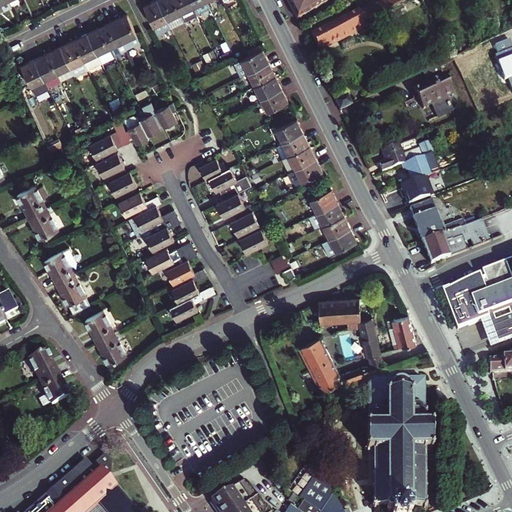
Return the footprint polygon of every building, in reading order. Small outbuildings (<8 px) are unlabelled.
[(11,6),(7,0),(0,0),(0,4),(0,5),(4,12),(11,8),(11,6)] [(171,28),(167,20),(157,0),(155,0),(143,6),(153,26),(157,34),(171,28)] [(180,13),(173,0),(157,0),(167,20),(180,13)] [(189,0),(173,0),(180,13),(183,20),(196,14),(193,7),(189,0)] [(206,1),(205,0),(189,0),(193,7),(196,14),(209,7),(206,1)] [(286,0),(296,18),(329,2),(328,0),(286,0)] [(387,13),(410,0),(379,0),(363,9),(311,36),(319,52),(367,27),(366,24),(370,21),(371,24),(372,26),(389,18),(387,13)] [(136,35),(126,15),(113,21),(123,42),(126,49),(140,42),(136,35)] [(113,21),(99,27),(114,57),(121,53),(127,50),(126,49),(123,42),(113,21)] [(99,27),(87,34),(102,63),(114,57),(99,27)] [(102,63),(87,34),(73,40),(88,70),(102,63)] [(88,70),(73,40),(61,46),(74,74),(75,76),(88,70)] [(511,48),(509,41),(494,46),(498,56),(496,57),(504,81),(509,79),(511,87),(511,48)] [(47,53),(61,80),(74,74),(61,46),(47,53)] [(269,63),(262,49),(249,56),(236,62),(234,63),(241,77),(248,73),(269,63)] [(201,58),(205,66),(218,60),(214,52),(201,58)] [(47,53),(34,59),(48,87),(61,81),(61,80),(47,53)] [(452,58),(449,54),(440,59),(442,63),(452,58)] [(48,87),(34,59),(21,66),(36,95),(49,89),(48,87)] [(254,86),(275,76),(269,63),(248,73),(254,86)] [(445,99),(453,95),(444,75),(441,77),(436,66),(427,70),(422,72),(427,83),(413,89),(422,109),(432,105),(438,117),(450,112),(445,99)] [(261,100),(282,89),(275,76),(254,86),(261,100)] [(158,83),(148,89),(150,94),(160,88),(158,83)] [(150,97),(146,89),(135,95),(139,103),(150,97)] [(288,102),(282,89),(261,100),(267,113),(288,102)] [(347,95),(334,101),(339,111),(352,105),(347,95)] [(146,115),(139,119),(140,122),(141,121),(148,135),(163,127),(155,111),(150,102),(141,106),(146,115)] [(168,104),(155,111),(163,127),(177,120),(171,110),(175,108),(172,102),(168,104)] [(103,113),(97,116),(100,122),(107,119),(103,113)] [(140,122),(139,119),(137,117),(126,123),(129,130),(126,131),(118,117),(112,120),(112,121),(116,130),(123,144),(130,141),(129,137),(132,136),(134,139),(136,144),(149,138),(148,135),(141,121),(140,122)] [(282,144),(303,133),(296,119),(275,129),(282,144)] [(89,144),(96,158),(115,148),(123,144),(116,130),(89,144)] [(282,144),(275,147),(281,160),(288,156),(309,146),(303,133),(282,144)] [(473,138),(463,141),(466,149),(475,146),(473,138)] [(405,163),(398,145),(382,151),(386,162),(379,165),(382,172),(401,165),(405,163)] [(281,160),(288,173),(316,159),(309,146),(288,156),(281,160)] [(117,152),(96,162),(106,183),(108,182),(108,181),(119,175),(117,170),(124,166),(117,152)] [(439,172),(431,153),(405,163),(401,165),(404,172),(407,171),(411,183),(439,172)] [(206,180),(209,178),(209,177),(223,170),(216,158),(204,164),(202,160),(198,163),(200,166),(199,166),(206,180)] [(252,158),(244,162),(247,166),(254,162),(252,158)] [(316,159),(288,173),(294,186),(322,172),(316,159)] [(209,177),(209,178),(216,191),(219,189),(224,199),(238,192),(237,192),(251,185),(247,177),(247,176),(237,180),(230,166),(223,170),(209,177)] [(136,185),(129,170),(127,171),(119,175),(108,181),(108,182),(115,196),(117,195),(120,200),(134,193),(131,188),(136,185)] [(256,172),(251,174),(255,181),(260,178),(256,172)] [(22,202),(29,216),(46,207),(42,198),(49,195),(42,182),(35,185),(35,184),(17,193),(18,195),(14,197),(18,204),(22,202)] [(337,203),(331,190),(309,200),(316,213),(337,203)] [(120,200),(118,201),(125,216),(137,210),(139,214),(156,205),(161,203),(157,195),(145,202),(139,191),(134,193),(120,200)] [(233,212),(236,218),(236,219),(252,211),(252,210),(249,205),(245,207),(238,192),(224,199),(216,202),(224,217),(233,212)] [(409,208),(422,243),(465,226),(463,219),(444,226),(442,220),(439,221),(431,200),(409,208)] [(337,203),(316,213),(308,216),(315,230),(322,226),(343,215),(340,209),(337,203)] [(137,237),(150,230),(177,216),(173,209),(161,215),(156,205),(139,214),(128,219),(137,237)] [(46,207),(29,216),(41,239),(58,230),(46,207)] [(236,218),(230,221),(238,236),(247,231),(248,234),(249,235),(258,230),(258,229),(256,227),(259,225),(252,211),(236,219),(236,218)] [(343,215),(322,226),(329,239),(350,229),(343,215)] [(177,216),(150,230),(151,233),(145,236),(152,251),(174,240),(168,229),(180,223),(177,216)] [(465,226),(422,243),(430,264),(486,243),(478,221),(465,226)] [(239,239),(246,253),(259,246),(268,242),(261,228),(258,229),(258,230),(249,235),(248,234),(239,239)] [(329,239),(322,242),(329,256),(357,242),(350,229),(329,239)] [(145,258),(153,273),(167,266),(167,265),(180,258),(179,256),(193,249),(189,241),(169,252),(166,247),(145,258)] [(291,243),(285,246),(290,256),(295,253),(291,243)] [(167,265),(167,266),(168,268),(166,269),(173,284),(175,282),(195,272),(188,259),(196,255),(193,249),(179,256),(180,258),(167,265)] [(61,250),(45,259),(56,282),(73,273),(61,250)] [(273,267),(288,259),(285,253),(270,260),(273,267)] [(282,271),(290,267),(292,266),(288,259),(273,267),(277,273),(282,271)] [(468,326),(487,319),(497,344),(511,337),(511,261),(477,276),(478,279),(473,282),(471,278),(442,293),(454,326),(466,321),(468,326)] [(290,267),(282,271),(287,280),(295,276),(290,267)] [(197,293),(200,292),(194,281),(206,275),(203,268),(195,272),(175,282),(177,285),(171,288),(177,302),(178,303),(191,296),(197,293)] [(73,273),(56,282),(72,313),(89,304),(73,273)] [(169,306),(176,320),(198,309),(195,303),(206,297),(215,292),(212,286),(200,292),(197,293),(191,296),(178,303),(177,302),(169,306)] [(0,324),(6,321),(3,317),(17,310),(8,292),(0,296),(0,324)] [(318,300),(319,305),(320,320),(347,318),(360,317),(359,298),(318,300)] [(97,342),(114,332),(103,310),(85,319),(97,342)] [(408,315),(386,320),(393,349),(401,347),(402,347),(415,344),(408,315)] [(321,392),(331,387),(342,382),(343,385),(377,371),(375,366),(382,364),(382,365),(383,364),(380,352),(372,321),(372,318),(361,321),(360,317),(347,318),(347,328),(360,327),(367,357),(370,366),(358,368),(339,376),(320,338),(322,337),(321,336),(300,346),(306,359),(321,392)] [(114,332),(97,342),(108,364),(126,355),(114,332)] [(39,382),(56,373),(45,351),(28,360),(39,382)] [(511,370),(511,356),(487,359),(489,373),(511,370)] [(56,373),(39,382),(51,405),(68,397),(56,373)] [(374,451),(375,458),(372,458),(372,462),(375,461),(375,471),(372,471),(373,474),(375,474),(375,482),(373,482),(373,486),(375,486),(375,496),(373,496),(373,499),(375,499),(375,503),(373,503),(373,505),(375,505),(375,508),(378,508),(378,506),(390,506),(389,511),(405,511),(407,511),(410,511),(412,510),(412,507),(424,507),(424,509),(426,509),(426,507),(427,507),(427,505),(426,505),(426,501),(427,501),(427,499),(426,499),(426,489),(427,489),(427,486),(426,486),(425,476),(427,476),(427,474),(425,474),(425,464),(427,464),(427,462),(425,462),(425,453),(433,453),(433,451),(434,450),(434,449),(433,449),(432,439),(434,439),(434,437),(432,437),(432,427),(434,427),(434,425),(432,425),(432,423),(430,423),(430,425),(424,425),(424,414),(426,414),(426,412),(424,412),(424,379),(373,379),(367,386),(367,424),(365,424),(365,426),(367,426),(367,433),(365,433),(365,436),(367,436),(367,448),(365,448),(365,452),(367,451),(367,454),(370,454),(370,451),(374,451)] [(338,393),(330,391),(327,403),(335,405),(338,393)] [(87,511),(96,505),(102,511),(136,511),(106,477),(111,473),(112,461),(111,460),(106,455),(103,455),(91,466),(84,459),(23,511),(16,511),(87,511)] [(297,511),(298,511),(303,504),(304,503),(327,485),(322,478),(314,473),(301,492),(295,488),(291,495),(302,502),(297,510),(292,507),(289,511),(297,511)] [(244,480),(211,502),(217,511),(236,511),(258,496),(244,480)] [(297,511),(342,511),(333,495),(327,485),(304,503),(303,504),(298,511),(297,511)] [(270,511),(258,496),(236,511),(270,511)]
